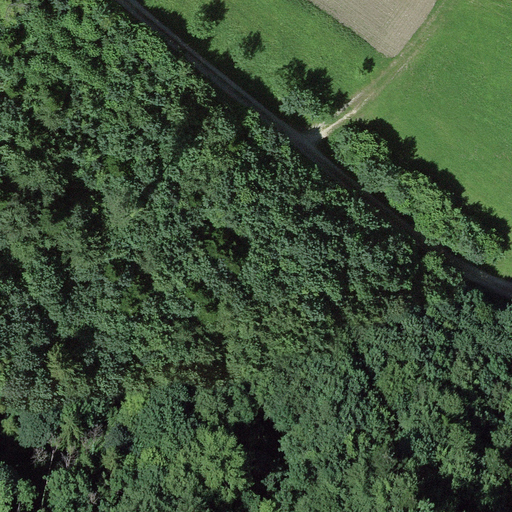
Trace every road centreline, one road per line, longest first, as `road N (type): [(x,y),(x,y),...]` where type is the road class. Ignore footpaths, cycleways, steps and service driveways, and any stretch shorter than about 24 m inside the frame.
road 1 (track): [(511,295),(435,254),(121,0)]
road 2 (track): [(296,141),(325,131),(393,72),(456,0)]
